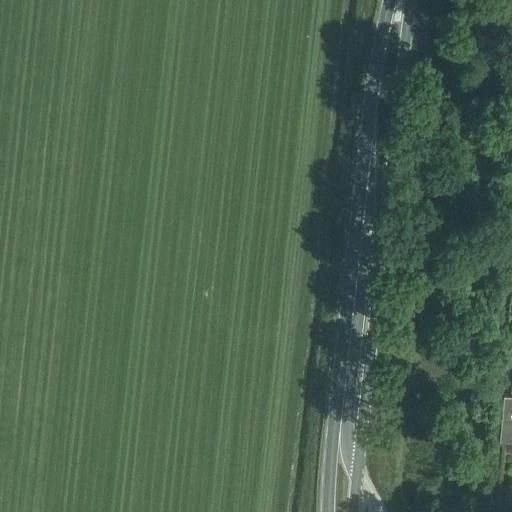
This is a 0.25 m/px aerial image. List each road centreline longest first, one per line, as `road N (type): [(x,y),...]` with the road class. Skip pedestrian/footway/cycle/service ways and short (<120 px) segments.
road 1 (primary): [(353,511),(411,0)]
road 2 (primary): [(385,0),(328,511)]
